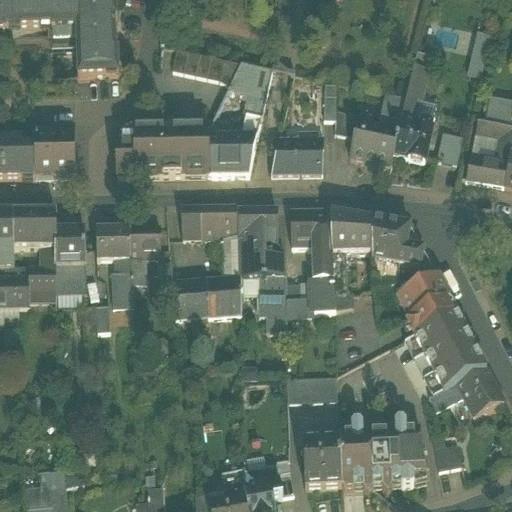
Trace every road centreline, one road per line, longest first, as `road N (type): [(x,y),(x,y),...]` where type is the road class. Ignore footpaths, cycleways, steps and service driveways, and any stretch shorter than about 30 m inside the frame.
road 1 (residential): [(416,211),(259,198),(83,201)]
road 2 (residential): [(158,0),(148,86),(135,109),(108,113),(82,137),(83,201)]
road 3 (residential): [(416,211),(511,391)]
